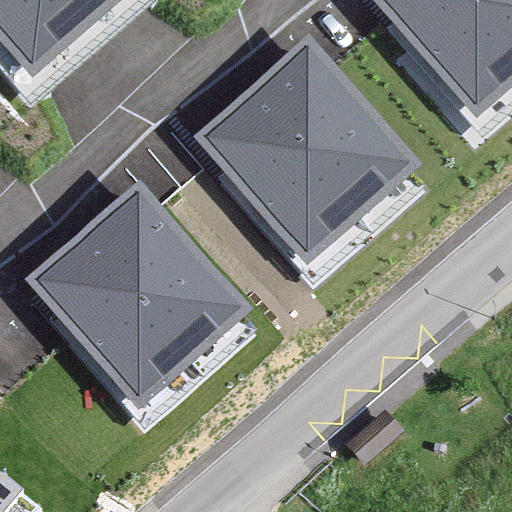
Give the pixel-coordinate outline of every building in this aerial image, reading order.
[(0,0),(0,35),(34,75),(121,0),(0,0)] [(511,0),(369,0),(473,117),(511,82),(511,0)] [(310,42),(198,141),(305,261),(417,162),(310,42)] [(137,190),(25,289),(132,409),(244,310),(137,190)] [(511,511),(511,399),(347,511),(511,511)] [(0,480),(0,511),(31,511),(34,509),(0,480)]
